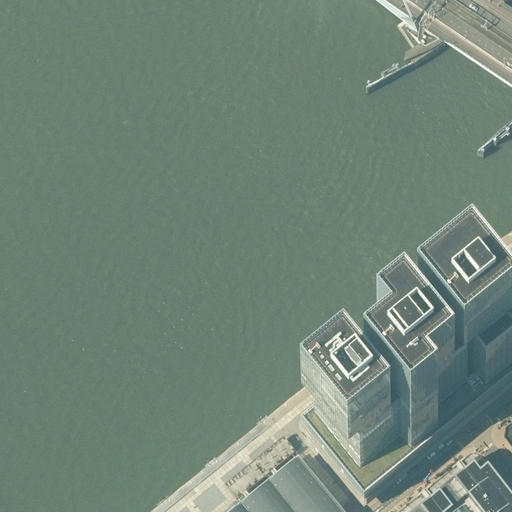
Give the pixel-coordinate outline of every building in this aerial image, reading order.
[(511,0),(424,0),(398,28),(414,51),(414,60),(413,67),(420,64),(421,67),(511,3),(511,0)] [(511,271),(478,299),(493,317),(511,340),(511,271)] [(322,416),(301,433),(351,494),(364,510),(379,498),(421,464),(443,446),(503,398),(511,390),(511,354),(483,318),(467,299),(424,334),(405,350),(383,367),(359,387),(346,397),(322,416)] [(255,483),(274,470),(271,466),(288,454),(284,448),(288,446),(284,441),(245,469),(255,483)] [(336,511),(334,509),(333,508),(330,504),(323,495),(309,479),(301,469),(296,462),(295,462),(239,508),(233,511),(336,511)] [(471,464),(411,511),(511,511),(511,507),(481,465),(471,464)]
